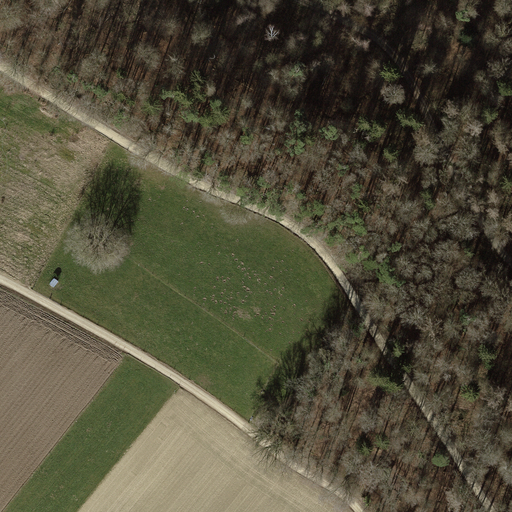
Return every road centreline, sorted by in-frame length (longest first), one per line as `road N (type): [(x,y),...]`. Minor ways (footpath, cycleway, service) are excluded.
road 1 (track): [(495,511),(309,234),(173,170),(0,62)]
road 2 (track): [(362,511),(182,380),(0,278)]
road 3 (track): [(304,0),(395,53),(511,263)]
